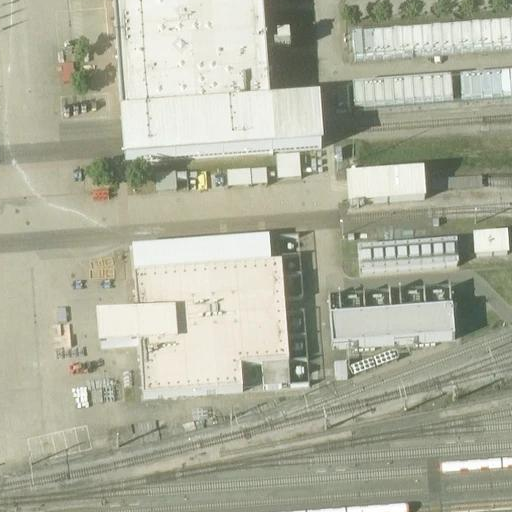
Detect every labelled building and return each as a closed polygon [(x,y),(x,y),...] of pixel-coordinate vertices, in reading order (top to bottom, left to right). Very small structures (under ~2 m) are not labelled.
[(261,0),(112,0),(124,150),(125,166),(321,152),(320,135),(318,105),(270,108),(261,0)] [(511,27),(352,40),(354,64),(511,51),(511,27)] [(288,40),(277,41),(278,49),(289,48),(288,40)] [(511,78),(460,82),(462,106),(511,101),(511,78)] [(452,84),(354,90),(355,112),(453,107),(452,84)] [(348,91),(339,92),(340,106),(349,105),(348,91)] [(277,180),(301,179),(300,156),(276,156),(277,180)] [(156,177),(157,192),(177,190),(176,175),(156,177)] [(422,175),(347,180),(349,208),(424,202),(423,187),(422,175)] [(505,238),(474,240),(476,259),(507,257),(506,248),(505,238)] [(443,246),(358,252),(359,275),(360,275),(445,269),(444,246),(443,246)] [(116,275),(114,252),(85,254),(86,277),(116,275)] [(287,264),(289,299),(303,298),(302,263),(287,264)] [(281,267),(133,278),(136,319),(100,322),(102,351),(138,348),(140,376),(241,368),(241,371),(288,367),(281,267)] [(330,322),(332,351),(454,342),(451,312),(330,322)] [(336,383),(347,382),(347,367),(335,368),(336,383)] [(241,368),(140,376),(142,402),(242,395),(241,371),(241,368)]
